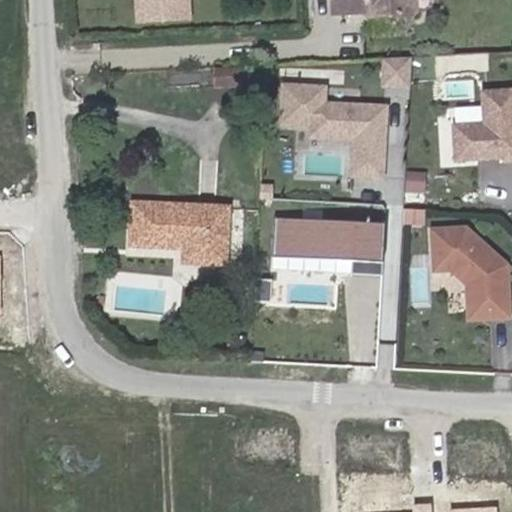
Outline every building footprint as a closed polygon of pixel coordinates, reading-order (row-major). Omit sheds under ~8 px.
[(325,0),(327,9),(364,7),(365,13),(407,9),(413,5),(412,0),(325,0)] [(152,7),(140,6),(141,18),(190,15),(190,7),(178,7),(152,7)] [(405,87),(407,57),(381,58),(379,85),(405,87)] [(256,68),(241,69),(242,84),(258,83),(256,68)] [(214,86),(242,84),(241,69),(213,70),(214,86)] [(379,176),(383,101),(320,96),(321,80),(275,77),(273,120),(303,122),(302,133),(346,136),(344,174),(379,176)] [(511,165),(511,126),(511,91),(476,93),(477,125),(446,126),(448,164),(497,162),(497,166),(511,165)] [(257,183),(256,197),(269,198),(270,184),(257,183)] [(179,267),(219,268),(220,208),(130,206),(128,251),(178,251),(179,267)] [(276,217),(274,254),(356,259),(355,272),(383,273),(385,223),(276,217)] [(460,227),(427,230),(430,270),(447,268),(460,285),(461,308),(483,308),(483,315),(501,315),(500,264),(460,227)]
